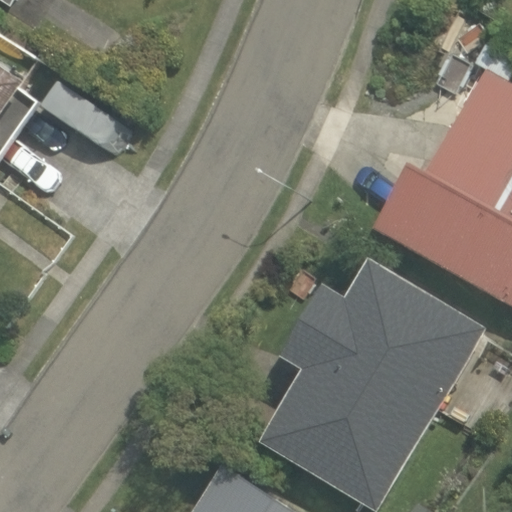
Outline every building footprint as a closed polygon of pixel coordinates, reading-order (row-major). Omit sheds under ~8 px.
[(511,85),(511,53),(490,41),(477,65),(511,85)] [(0,165),(42,108),(28,98),(35,89),(0,63),(0,165)] [(391,223),(511,290),(511,94),(498,87),(443,184),(419,171),(391,223)] [(389,511),(494,333),(380,266),(357,305),(335,292),(293,365),(312,376),(269,449),(375,511),(389,511)] [(293,511),(232,472),(205,511),(293,511)]
